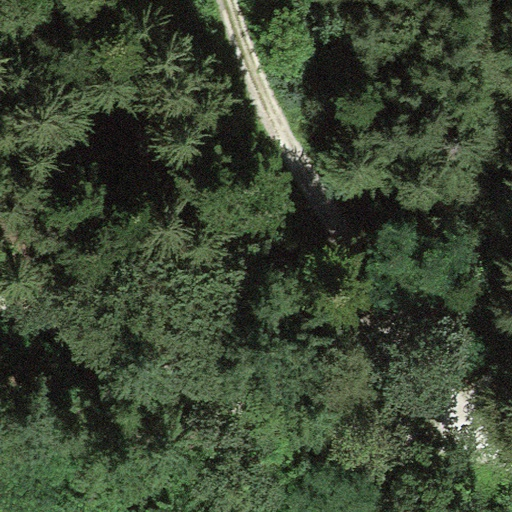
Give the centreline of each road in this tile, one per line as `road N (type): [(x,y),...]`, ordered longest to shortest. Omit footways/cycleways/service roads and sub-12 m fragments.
road 1 (track): [(511,461),(59,318),(0,289)]
road 2 (track): [(408,347),(325,301),(0,0)]
road 3 (track): [(511,439),(408,347),(286,145),(227,0)]
